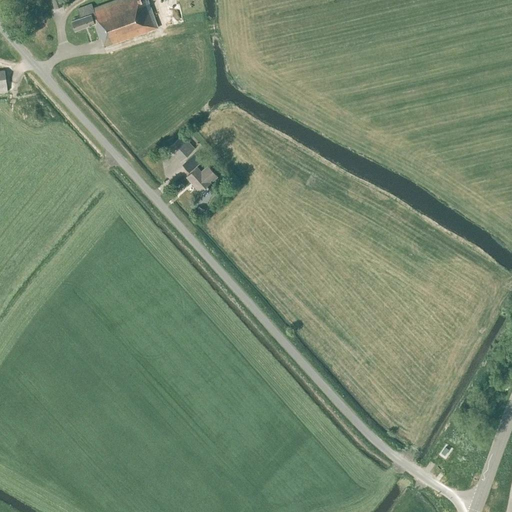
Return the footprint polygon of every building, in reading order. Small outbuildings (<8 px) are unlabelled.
[(53,0),(56,9),(64,6),(61,0),(53,0)] [(145,0),(142,1),(141,0),(115,0),(93,8),(91,4),(77,9),(80,17),(72,20),(75,30),(94,23),(100,38),(101,38),(105,47),(158,28),(147,0),(145,0)] [(187,137),(199,127),(196,123),(184,134),(187,137)] [(181,161),(195,148),(182,135),(168,147),(181,161)] [(190,169),(200,160),(196,154),(185,164),(190,169)] [(217,176),(207,165),(201,171),(197,167),(186,177),(200,192),(206,186),(207,187),(208,186),(207,185),(211,182),(210,181),(211,179),(213,181),(217,176)]
